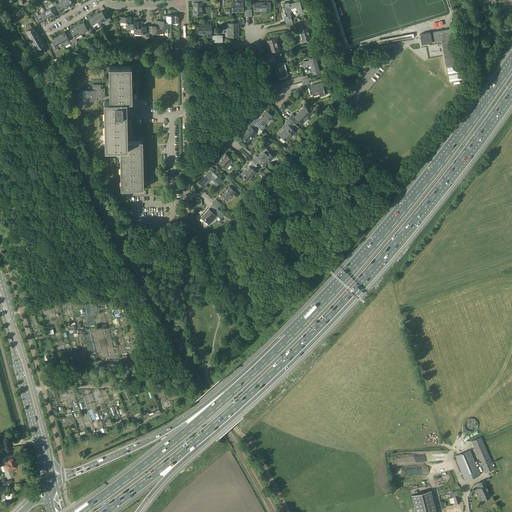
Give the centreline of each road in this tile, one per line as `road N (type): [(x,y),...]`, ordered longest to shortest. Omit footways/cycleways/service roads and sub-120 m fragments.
road 1 (motorway): [(190,444),(355,286),(511,89)]
road 2 (motorway): [(511,65),(396,219),(245,380)]
road 3 (motorway): [(245,380),(81,511)]
road 4 (secondary): [(52,463),(0,273)]
road 5 (motorway): [(245,380),(156,438),(76,472)]
road 6 (secondary): [(0,304),(43,470)]
road 7 (residential): [(102,0),(50,33),(45,26),(92,0)]
road 8 (unclassified): [(337,117),(309,0)]
